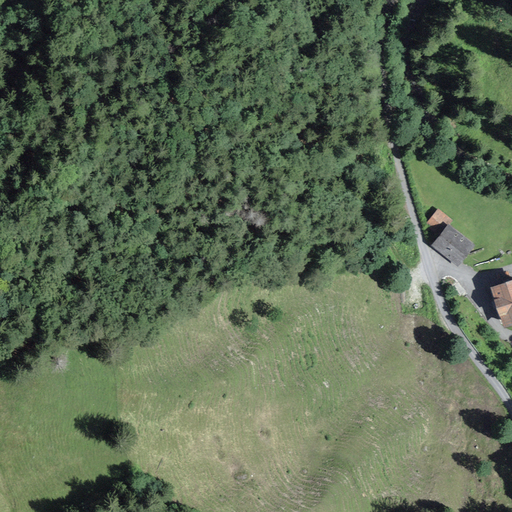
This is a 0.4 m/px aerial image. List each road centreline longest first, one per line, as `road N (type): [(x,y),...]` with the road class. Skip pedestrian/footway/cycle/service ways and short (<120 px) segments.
road 1 (unclassified): [(391,0),(378,56),(426,264),(442,308),(511,408)]
road 2 (track): [(430,275),(404,261),(345,173),(316,109),(308,37),(283,0)]
